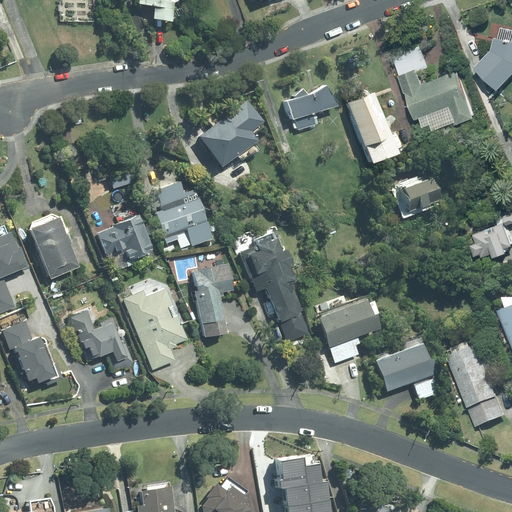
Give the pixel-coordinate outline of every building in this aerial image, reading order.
[(136,0),(136,4),(154,6),(152,18),(170,21),(173,1),(176,0),(136,0)] [(499,88),(511,74),(511,39),(495,37),(493,49),(476,66),(499,88)] [(461,120),(475,115),(459,70),(425,83),(420,69),(430,66),(422,44),(395,54),(408,90),(411,89),(420,114),(454,102),(461,120)] [(293,96),(284,99),(289,117),(292,117),(296,129),(314,124),(310,111),(335,104),(333,98),(324,83),(312,91),(305,93),(300,87),(292,94),(293,96)] [(395,150),(373,91),(347,100),(369,160),(395,150)] [(197,135),(218,163),(253,138),(232,109),(225,114),(217,102),(202,113),(211,124),(197,135)] [(429,171),(389,187),(401,216),(440,201),(429,171)] [(159,208),(153,210),(165,242),(177,237),(175,233),(185,229),(191,244),(211,236),(191,186),(180,191),(175,179),(151,188),(159,208)] [(55,213),(27,225),(47,275),(76,264),(55,213)] [(150,248),(136,213),(96,229),(106,254),(121,248),(125,259),(150,248)] [(511,235),(506,220),(476,231),(480,240),(473,243),(477,253),(484,250),(485,254),(495,251),(496,254),(509,249),(508,246),(511,243),(511,235)] [(0,312),(14,307),(2,277),(27,267),(12,230),(0,234),(0,312)] [(272,235),(238,249),(255,289),(262,285),(286,340),(309,330),(285,276),(289,274),(272,235)] [(225,261),(189,268),(202,335),(224,330),(216,291),(230,288),(225,261)] [(141,289),(121,297),(150,368),(174,359),(168,345),(186,338),(165,287),(144,296),(141,289)] [(364,296),(315,314),(332,361),(357,352),(353,343),(359,341),(356,333),(375,326),(364,296)] [(86,309),(69,315),(87,357),(104,350),(112,370),(132,363),(123,342),(119,344),(109,318),(92,325),(86,309)] [(24,320),(1,329),(9,349),(13,348),(26,380),(33,377),(35,381),(47,376),(49,382),(61,378),(54,362),(51,363),(43,342),(40,344),(36,335),(31,337),(24,320)] [(418,340),(371,357),(383,389),(409,379),(417,397),(440,388),(427,355),(424,356),(418,340)] [(508,415),(480,342),(450,354),(478,426),(508,415)] [(286,488),(288,511),(331,511),(327,481),(321,481),(319,464),(306,466),(305,459),(282,461),(284,477),(279,478),(280,489),(286,488)] [(224,488),(213,481),(203,494),(205,496),(200,503),(200,511),(246,511),(250,507),(241,500),(245,495),(228,483),(224,488)] [(172,511),(167,483),(138,488),(140,503),(135,504),(136,511),(172,511)] [(389,511),(388,502),(357,508),(357,511),(389,511)]
